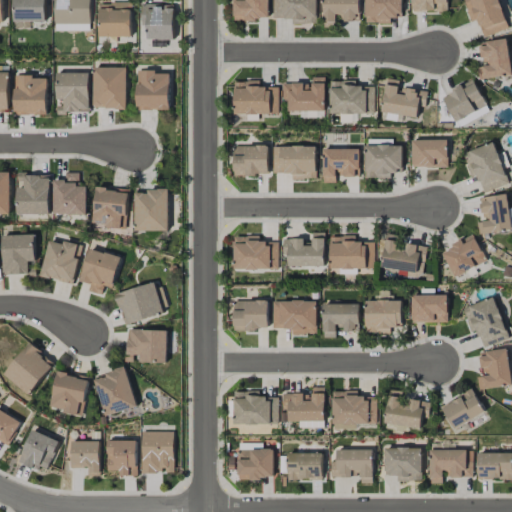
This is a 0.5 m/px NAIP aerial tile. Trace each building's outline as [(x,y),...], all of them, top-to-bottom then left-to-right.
[(46,21),(46,0),(13,0),(13,21),(46,21)] [(89,31),(90,0),(54,0),(54,30),(89,31)] [(268,20),(268,0),(234,0),(234,19),(268,20)] [(272,0),(273,18),(292,18),(292,24),(317,24),(316,0),(272,0)] [(359,0),(323,0),(323,22),(338,22),(338,21),(359,21),(359,0)] [(365,0),(365,23),(390,23),(390,18),(402,18),(402,0),(365,0)] [(412,0),(413,12),(448,11),(447,0),(412,0)] [(483,37),(508,29),(498,0),(463,0),(471,21),(477,19),(483,37)] [(132,37),(131,3),(99,3),(100,37),(132,37)] [(174,6),(162,6),(162,5),(142,4),(141,25),(148,25),(148,39),(174,39),(174,6)] [(511,74),(506,39),(480,43),(484,66),(478,67),(480,80),(511,74)] [(127,67),(94,67),(94,109),(127,108),(127,67)] [(169,71),(136,72),(137,110),(170,110),(169,71)] [(10,72),(0,72),(0,112),(9,113),(10,72)] [(89,72),(56,73),(57,103),(57,113),(90,112),(89,72)] [(15,115),(47,114),(47,76),(14,77),(15,115)] [(289,111),(326,111),(325,77),(312,77),(312,83),(283,84),(283,100),(289,100),(289,111)] [(418,117),(419,106),(426,107),(428,91),(399,88),(400,80),(386,78),(382,112),(418,117)] [(442,94),(454,121),(486,107),(474,80),(442,94)] [(279,114),(278,87),(259,87),(259,81),(234,82),(235,115),(279,114)] [(330,114),(374,114),(375,87),(356,87),(356,81),(331,81),(330,114)] [(448,167),(447,140),(412,140),(412,167),(448,167)] [(482,193),(508,185),(495,143),(463,152),(471,177),(477,175),(482,193)] [(402,145),(366,145),(365,178),(390,178),(390,171),(402,171),(402,145)] [(269,146),(234,146),(234,175),(268,176),(269,146)] [(316,179),(317,146),(274,146),(273,173),(292,173),(291,179),(316,179)] [(323,182),(337,183),(337,176),(358,177),(359,149),(324,149),(323,182)] [(0,214),(10,214),(10,173),(0,172),(0,214)] [(54,180),(54,215),(87,214),(87,186),(79,186),(79,172),(65,173),(65,180),(54,180)] [(50,174),(18,174),(17,214),(50,215),(50,174)] [(126,227),(129,190),(96,187),(93,225),(126,227)] [(168,230),(168,189),(135,190),(135,231),(168,230)] [(477,222),(479,235),(511,229),(506,194),(480,198),(483,221),(477,222)] [(325,232),(312,233),(312,244),(305,244),(305,239),(283,239),(283,256),(289,256),(289,267),(325,266),(325,232)] [(3,275),(29,274),(29,261),(36,261),(35,234),(2,235),(3,275)] [(382,267),(418,272),(419,262),(425,263),(427,247),(407,244),(406,250),(398,249),(399,235),(386,234),(382,267)] [(486,263),(474,234),(463,239),(464,241),(443,250),(454,276),(486,263)] [(279,269),(278,241),(260,242),(259,236),(234,236),(235,269),(279,269)] [(375,269),(374,242),(355,242),(355,236),(330,236),(331,271),(357,270),(357,269),(375,269)] [(79,258),(75,257),(78,244),(64,241),(64,244),(49,241),(41,277),(73,284),(79,258)] [(80,281),(90,284),(88,291),(101,294),(103,286),(112,288),(121,257),(89,248),(80,281)] [(167,312),(158,281),(116,294),(124,324),(167,312)] [(448,322),(447,294),(411,295),(412,322),(448,322)] [(481,349),(509,339),(494,297),(466,307),(481,349)] [(365,301),(366,334),(390,333),(390,327),(402,327),(401,300),(365,301)] [(269,301),(234,301),(233,330),(268,330),(269,301)] [(317,302),(273,301),(273,328),(292,329),(292,334),(316,334),(317,302)] [(323,338),(336,338),(337,330),(359,331),(360,304),(323,303),(323,338)] [(167,330),(127,330),(127,362),(133,362),(133,355),(139,355),(139,362),(166,363),(167,330)] [(55,364),(30,343),(4,374),(29,395),(55,364)] [(511,384),(507,348),(479,353),(483,376),(477,377),(479,390),(511,384)] [(137,407),(125,367),(94,377),(105,416),(137,407)] [(89,377),(56,372),(51,410),(83,414),(89,377)] [(325,421),(325,387),(312,387),(312,394),(283,394),(283,411),(289,411),(289,421),(325,421)] [(441,407),(455,430),(485,412),(472,389),(441,407)] [(410,399),(409,406),(401,405),(403,392),(390,390),(385,423),(421,429),(423,416),(429,417),(431,402),(410,399)] [(278,397),(258,397),(258,392),(235,391),(234,424),(278,425),(278,397)] [(333,391),(333,429),(356,429),(356,424),(377,424),(377,396),(357,396),(357,391),(333,391)] [(0,441),(9,445),(20,420),(0,410),(0,441)] [(59,442),(32,430),(19,461),(46,473),(59,442)] [(173,431),(142,432),(142,474),(164,473),(174,472),(173,431)] [(107,471),(120,471),(120,476),(137,476),(137,441),(108,440),(107,471)] [(71,468),(87,468),(88,476),(100,476),(99,441),(70,442),(71,468)] [(385,448),(386,476),(397,475),(397,481),(422,481),(422,448),(385,448)] [(373,450),(337,449),(337,461),(331,461),(331,477),(352,477),(352,470),(361,470),(361,483),(373,484),(373,450)] [(473,450),(430,449),(429,483),(444,484),(444,477),(472,478),(473,450)] [(239,450),(239,479),(274,478),(273,450),(239,450)] [(322,479),(322,453),(286,453),(286,480),(322,479)] [(511,453),(478,453),(478,479),(511,479),(511,453)]
